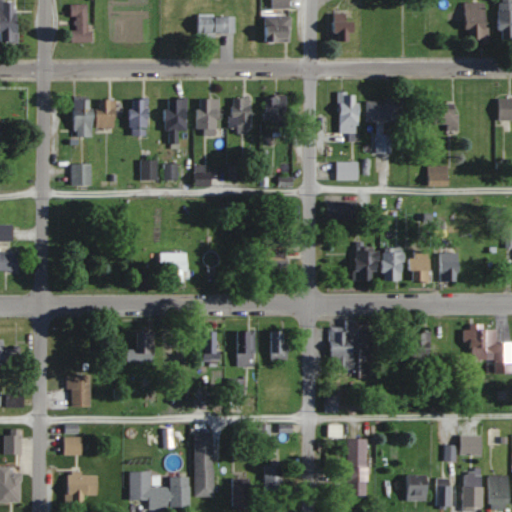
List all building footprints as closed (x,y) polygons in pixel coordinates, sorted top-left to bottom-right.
[(4,0),(0,0),(0,41),(19,42),(19,1),(5,1),(4,0)] [(511,38),(511,0),(493,1),(493,38),(511,38)] [(482,2),(460,2),(460,43),(482,43),(482,2)] [(91,3),(72,3),(72,42),(91,42),(91,3)] [(197,35),(235,35),(235,14),(197,14),(197,35)] [(326,41),(343,41),(343,14),(326,14),(326,41)] [(292,15),(265,15),(265,41),(292,41),(292,15)] [(334,132),(354,132),(354,92),(334,92),(334,132)] [(511,119),(511,97),(493,98),(493,120),(511,119)] [(230,130),(252,130),(252,98),(230,98),(230,130)] [(149,136),(149,99),(132,99),(131,135),(149,136)] [(188,131),(188,99),(167,99),(167,143),(179,143),(179,131),(188,131)] [(197,130),(204,130),(204,135),(219,135),(219,99),(197,99),(197,130)] [(400,100),(362,100),(362,122),(400,122),(400,100)] [(265,131),(287,130),(286,105),(264,106),(265,131)] [(454,131),(454,110),(426,109),(426,130),(454,131)] [(388,154),(388,134),(371,134),(371,154),(388,154)] [(158,180),(158,160),(141,160),(141,180),(158,180)] [(354,178),(354,162),(336,162),(336,178),(354,178)] [(72,164),(72,185),(93,185),(93,164),(72,164)] [(164,178),(177,178),(177,164),(164,164),(164,178)] [(424,185),(443,185),(443,165),(424,165),(424,185)] [(354,202),(325,202),(325,218),(354,218),(354,202)] [(0,240),(14,240),(14,224),(0,224),(0,240)] [(511,239),(511,230),(503,230),(503,239),(511,239)] [(288,234),(269,234),(269,249),(259,250),(259,273),(288,273),(288,234)] [(79,251),(106,251),(106,237),(79,237),(79,251)] [(0,250),(0,269),(19,270),(19,250),(0,250)] [(349,281),(371,281),(371,250),(349,250),(349,281)] [(397,250),(377,250),(377,281),(397,281),(397,250)] [(423,281),(424,250),(405,250),(404,281),(423,281)] [(161,272),(170,272),(170,281),(189,281),(189,251),(161,251),(161,272)] [(453,281),(453,252),(434,252),(434,281),(453,281)] [(325,360),(333,360),(333,369),(353,369),(353,377),(375,377),(374,319),(339,320),(339,326),(324,326),(325,360)] [(509,342),(491,342),(491,328),(461,328),(461,360),(490,360),(490,372),(509,372),(509,342)] [(219,363),(219,329),(203,329),(203,363),(219,363)] [(237,330),(237,365),(256,365),(256,330),(237,330)] [(288,358),(288,330),(271,330),(271,358),(288,358)] [(170,353),(189,353),(189,331),(170,331),(170,353)] [(427,364),(427,331),(406,331),(406,364),(427,364)] [(155,363),(155,332),(136,332),(136,349),(128,349),(128,363),(155,363)] [(0,365),(20,366),(20,347),(5,347),(5,338),(0,338),(0,365)] [(92,407),(92,375),(68,375),(68,389),(73,389),(73,407),(92,407)] [(246,378),(229,378),(228,395),(245,395),(246,378)] [(339,410),(339,396),(326,396),(326,410),(339,410)] [(22,453),(22,431),(4,431),(4,453),(22,453)] [(196,433),(196,496),(214,496),(214,433),(196,433)] [(65,436),(65,454),(82,454),(82,436),(65,436)] [(477,436),(457,436),(457,453),(477,453),(477,436)] [(348,496),(369,496),(369,439),(348,439),(348,496)] [(264,465),(264,505),(285,505),(285,465),(264,465)] [(12,466),(0,466),(0,502),(22,503),(22,472),(12,472),(12,466)] [(150,506),(191,506),(190,477),(170,477),(170,487),(151,487),(151,472),(130,472),(130,500),(150,500),(150,506)] [(459,509),(478,509),(478,472),(459,472),(459,509)] [(98,495),(98,473),(67,473),(67,504),(85,504),(85,495),(98,495)] [(505,475),(484,475),(483,508),(505,508),(505,475)] [(422,476),(414,476),(414,485),(401,485),(401,500),(422,500),(422,476)] [(432,506),(447,506),(447,477),(432,477),(432,506)] [(233,507),(252,507),(252,482),(233,482),(233,507)]
